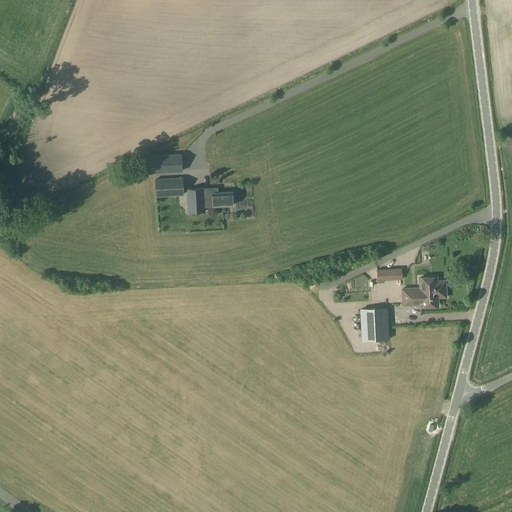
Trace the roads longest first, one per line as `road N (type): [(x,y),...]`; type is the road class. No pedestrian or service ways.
road 1 (tertiary): [(457,393),(495,227),(471,0)]
road 2 (unknown): [(197,169),(201,134),(223,116),(472,8)]
road 3 (tertiary): [(425,511),(457,393)]
